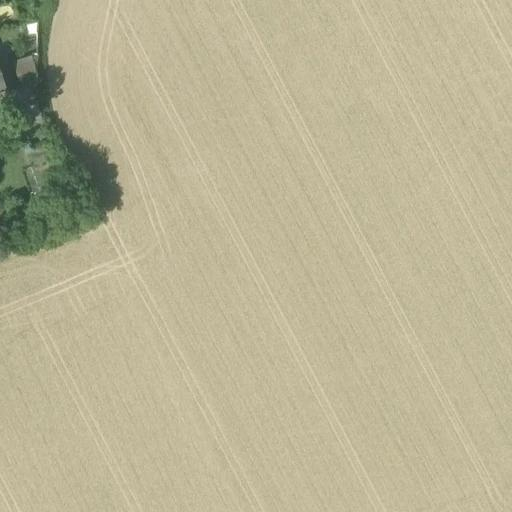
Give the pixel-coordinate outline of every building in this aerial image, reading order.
[(35,80),(35,76),(30,57),(12,62),(18,85),(35,80)] [(18,131),(42,124),(37,104),(12,111),(18,131)] [(49,144),(29,150),(34,167),(54,161),(49,144)] [(13,220),(20,240),(84,213),(78,197),(13,220)] [(0,224),(0,248),(20,240),(13,220),(0,224)]
